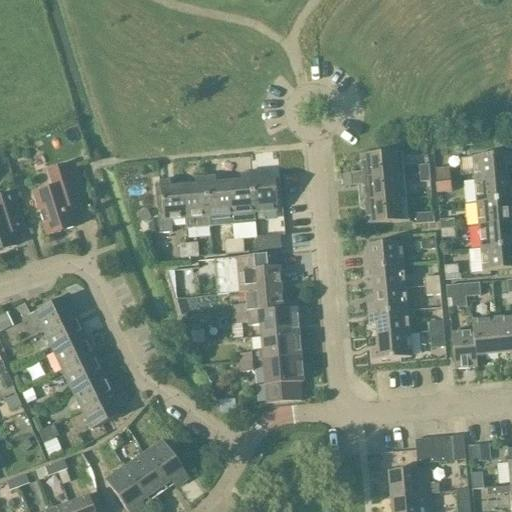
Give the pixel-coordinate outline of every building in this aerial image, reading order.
[(363,175),(364,189),(368,227),(411,223),(405,154),(362,157),(363,175)] [(511,155),(474,159),(476,182),(508,179),(507,167),(511,166),(511,155)] [(54,189),(34,195),(48,237),(76,227),(72,213),(86,208),(73,164),(49,172),(54,189)] [(430,166),(419,167),(421,183),(431,182),(430,166)] [(435,170),(436,175),(437,186),(451,184),(450,174),(450,168),(435,170)] [(263,175),(253,176),(256,215),(279,213),(276,181),(263,182),(263,175)] [(364,189),(363,175),(345,177),(346,190),(364,189)] [(257,225),(256,215),(253,176),(242,176),(243,184),(230,185),(233,217),(234,227),(257,225)] [(210,219),(233,217),(230,185),(219,186),(218,178),(207,180),(210,219)] [(476,182),(479,205),(511,201),(511,191),(509,192),(508,179),(476,182)] [(210,219),(207,180),(198,180),(199,187),(185,189),(188,221),(188,230),(211,228),(210,219)] [(172,222),(188,221),(185,189),(173,190),(172,182),(161,183),(164,217),(158,217),(160,234),(173,233),(172,222)] [(452,193),(451,184),(437,186),(437,194),(452,193)] [(0,251),(17,247),(13,235),(25,232),(13,194),(0,197),(0,251)] [(511,201),(479,205),(481,227),(511,225),(511,213),(511,212),(511,201)] [(434,224),(434,213),(415,215),(416,225),(434,224)] [(440,221),(441,231),(455,229),(454,220),(440,221)] [(481,227),(483,250),(511,247),(511,225),(481,227)] [(456,239),(455,229),(441,231),(442,240),(456,239)] [(282,250),(281,236),(257,238),(258,252),(282,250)] [(235,240),(236,254),(245,254),(244,239),(235,240)] [(226,255),(236,254),(235,240),(225,241),(226,255)] [(423,251),(437,250),(436,240),(422,242),(423,251)] [(190,244),(191,258),(199,257),(198,243),(190,244)] [(181,259),(191,258),(190,244),(179,245),(181,259)] [(365,261),(366,270),(405,267),(403,244),(371,246),(372,260),(365,261)] [(511,247),(483,250),(485,273),(511,270),(511,247)] [(245,281),(246,294),(282,290),(280,268),(273,269),(272,256),(237,259),(238,272),(232,273),(233,282),(245,281)] [(458,265),(444,267),(445,276),(459,275),(458,265)] [(375,280),(376,292),(407,290),(405,267),(366,270),(367,281),(375,280)] [(425,279),(426,288),(440,287),(439,277),(425,279)] [(480,284),(470,285),(471,298),(481,297),(480,284)] [(460,299),(471,298),(470,285),(459,286),(460,299)] [(441,296),(440,287),(426,288),(427,297),(441,296)] [(284,311),(282,290),(246,294),(247,307),(235,308),(236,316),(249,315),(249,316),(260,315),(284,312),(284,311)] [(409,313),(407,290),(376,292),(377,305),(369,306),(370,316),(409,313)] [(44,333),(76,318),(67,298),(35,314),(44,333)] [(0,314),(0,331),(17,325),(21,334),(39,326),(28,302),(0,314)] [(298,310),(284,311),(284,312),(260,315),(262,338),(300,335),(298,310)] [(379,326),(380,338),(411,335),(409,313),(370,316),(371,327),(379,326)] [(250,324),(249,316),(249,315),(236,316),(237,325),(250,324)] [(44,333),(53,353),(86,338),(76,318),(44,333)] [(511,318),(497,320),(501,356),(511,354),(511,318)] [(473,322),(474,334),(476,334),(479,358),(501,356),(497,320),(473,322)] [(429,324),(430,334),(445,332),(444,323),(429,324)] [(445,341),(445,332),(430,334),(431,342),(445,341)] [(480,369),(479,358),(476,334),(474,334),(454,336),(457,371),(480,369)] [(302,359),(300,335),(262,338),(263,353),(238,355),(239,364),(302,359)] [(413,358),(411,335),(380,338),(381,351),(373,351),(374,362),(413,358)] [(95,357),(86,338),(53,353),(63,373),(95,357)] [(63,373),(72,392),(104,377),(95,357),(63,373)] [(304,384),(302,359),(239,364),(240,374),(254,372),(265,371),(268,405),(302,402),(300,384),(304,384)] [(72,392),(81,412),(114,396),(104,377),(72,392)] [(123,416),(114,396),(81,412),(91,431),(123,416)] [(465,437),(452,438),(454,457),(466,456),(465,437)] [(442,458),(454,457),(452,438),(440,439),(442,458)] [(430,459),(442,458),(440,439),(428,440),(430,459)] [(58,440),(46,443),(50,457),(62,453),(58,440)] [(419,460),(430,459),(428,440),(417,441),(419,460)] [(144,455),(168,491),(173,488),(175,490),(189,480),(163,442),(144,455)] [(470,448),(473,462),(490,458),(487,444),(470,448)] [(144,455),(125,468),(149,504),(168,491),(144,455)] [(65,461),(55,465),(59,474),(68,471),(65,461)] [(59,474),(55,465),(45,468),(49,478),(59,474)] [(149,504),(125,468),(105,482),(126,511),(142,511),(145,510),(144,508),(149,504)] [(390,474),(392,500),(431,496),(441,495),(440,485),(430,486),(429,471),(390,474)] [(27,476),(17,479),(20,489),(30,485),(27,476)] [(20,489),(17,479),(7,483),(10,492),(20,489)] [(392,500),(393,511),(432,511),(431,496),(392,500)] [(94,511),(90,499),(70,506),(72,511),(94,511)]
